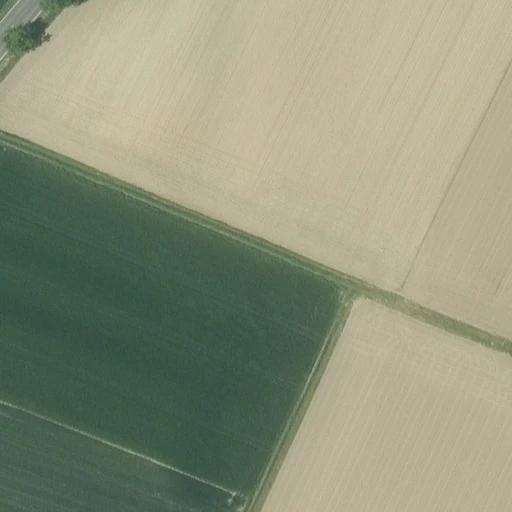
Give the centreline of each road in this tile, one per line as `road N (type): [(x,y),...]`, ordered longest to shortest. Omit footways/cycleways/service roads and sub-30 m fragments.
road 1 (track): [(511,355),(359,293),(256,511)]
road 2 (track): [(359,293),(0,138)]
